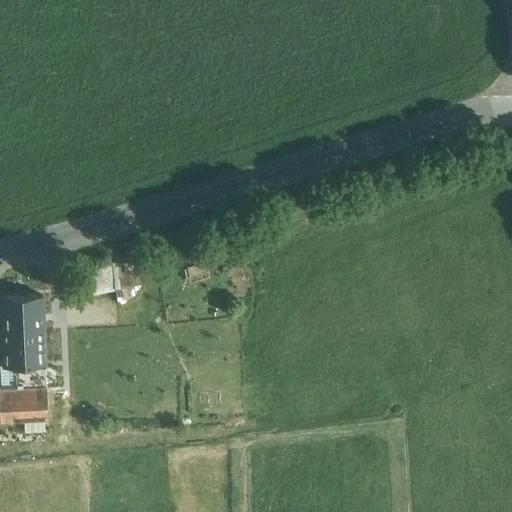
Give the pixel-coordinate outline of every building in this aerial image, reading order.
[(77,289),(140,285),(138,259),(76,263),(77,289)] [(43,294),(1,296),(3,328),(44,326),(43,294)] [(44,326),(3,328),(4,364),(27,363),(28,387),(47,386),(44,326)] [(156,366),(157,412),(173,412),(171,365),(156,366)] [(28,387),(0,388),(0,417),(0,420),(48,418),(47,386),(28,387)] [(145,413),(144,402),(134,403),(133,389),(120,389),(121,414),(145,413)]
